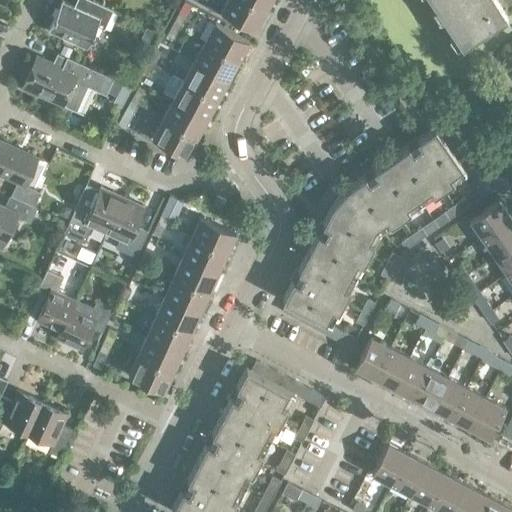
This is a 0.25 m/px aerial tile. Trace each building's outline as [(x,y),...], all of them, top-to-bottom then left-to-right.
[(104,27),(113,8),(94,0),(83,0),(80,8),(62,0),(61,0),(48,29),(86,46),(96,24),(104,27)] [(254,28),(265,8),(249,0),(225,0),(221,10),(254,28)] [(249,0),(265,8),(269,0),(249,0)] [(432,0),(461,44),(506,14),(496,0),(432,0)] [(178,11),(172,22),(179,27),(186,15),(178,11)] [(215,20),(204,40),(238,58),(248,39),(215,20)] [(166,33),(167,34),(174,37),(179,27),(172,22),(166,33)] [(158,32),(146,26),(140,38),(152,44),(158,32)] [(204,40),(194,59),(227,77),(238,58),(204,40)] [(153,47),(147,58),(155,62),(161,51),(153,47)] [(22,85),(63,103),(76,109),(87,84),(105,92),(112,76),(66,55),(61,66),(36,55),(22,85)] [(149,73),(155,62),(147,58),(141,69),(149,73)] [(194,59),(183,78),(217,96),(227,77),(194,59)] [(173,71),(165,87),(175,92),(183,76),(173,71)] [(207,115),(217,96),(183,78),(173,97),(207,115)] [(137,87),(130,98),(138,103),(144,91),(137,87)] [(196,134),(207,115),(173,97),(163,116),(196,134)] [(132,113),(138,103),(130,98),(125,109),(132,113)] [(186,154),(196,134),(163,116),(152,136),(186,154)] [(437,129),(443,137),(452,131),(446,123),(437,129)] [(391,155),(422,200),(465,170),(459,162),(454,153),(448,145),(443,137),(437,129),(434,125),(391,155)] [(443,137),(448,145),(457,139),(452,131),(443,137)] [(34,205),(40,191),(24,184),(37,156),(0,138),(0,173),(17,181),(11,194),(34,205)] [(448,145),(454,153),(463,147),(457,139),(448,145)] [(454,153),(459,162),(468,155),(463,147),(454,153)] [(347,185),(339,194),(379,230),(422,200),(391,155),(347,185)] [(459,162),(465,170),(474,164),(468,155),(459,162)] [(465,170),(470,178),(480,172),(474,164),(465,170)] [(470,178),(476,186),(485,180),(480,172),(470,178)] [(482,194),(491,188),(485,180),(476,186),(482,194)] [(77,202),(67,224),(63,232),(84,241),(92,225),(105,231),(122,194),(100,184),(89,208),(77,202)] [(4,240),(16,214),(30,220),(37,206),(34,205),(11,194),(9,194),(4,205),(0,202),(0,244),(3,239),(4,240)] [(143,204),(122,194),(105,231),(119,237),(115,246),(136,256),(148,230),(134,224),(143,204)] [(332,203),(306,250),(355,276),(379,230),(339,194),(332,203)] [(226,199),(217,195),(213,204),(222,208),(226,199)] [(465,195),(455,202),(460,210),(470,202),(465,195)] [(469,217),(482,236),(510,216),(497,198),(469,217)] [(444,209),(449,217),(460,210),(455,202),(444,209)] [(163,208),(158,219),(166,223),(171,211),(163,208)] [(200,214),(191,235),(226,251),(235,230),(200,214)] [(482,236),(494,253),(511,241),(511,218),(510,216),(482,236)] [(161,234),(166,223),(158,219),(152,231),(161,234)] [(421,225),(411,233),(416,240),(426,233),(421,225)] [(401,240),(406,247),(416,240),(411,233),(401,240)] [(191,235),(182,254),(217,270),(226,251),(191,235)] [(436,240),(442,249),(449,244),(442,236),(436,240)] [(511,241),(494,253),(506,271),(511,267),(511,241)] [(145,247),(140,259),(148,262),(153,251),(145,247)] [(355,276),(306,250),(282,297),(286,299),(295,304),(304,308),(312,313),(321,317),(330,322),(355,276)] [(392,250),(386,261),(394,265),(400,254),(392,250)] [(208,290),(217,270),(182,254),(173,274),(208,290)] [(143,274),(148,262),(140,259),(135,270),(143,274)] [(380,272),(388,276),(394,265),(386,261),(380,272)] [(455,268),(461,277),(468,272),(461,263),(455,268)] [(36,318),(60,329),(71,305),(72,306),(75,298),(56,290),(63,276),(46,268),(36,292),(46,296),(36,318)] [(461,277),(467,285),(474,281),(468,272),(461,277)] [(199,310),(208,290),(173,274),(164,294),(199,310)] [(123,285),(118,296),(125,300),(130,289),(123,285)] [(190,329),(199,310),(164,294),(155,313),(190,329)] [(112,307),(117,309),(120,311),(125,300),(118,296),(112,307)] [(367,297),(361,308),(369,312),(375,301),(367,297)] [(91,324),(102,329),(112,307),(96,300),(93,306),(75,298),(72,306),(71,305),(60,329),(56,336),(81,347),(91,324)] [(395,310),(399,303),(389,298),(386,305),(395,310)] [(479,303),(485,312),(492,307),(486,298),(479,303)] [(286,299),(281,309),(290,313),(295,304),(286,299)] [(304,308),(295,304),(290,313),(299,318),(304,308)] [(485,312),(491,321),(498,316),(492,307),(485,312)] [(312,313),(304,308),(299,318),(307,323),(312,313)] [(355,319),(363,323),(369,312),(361,308),(355,319)] [(181,349),(190,329),(155,313),(146,333),(181,349)] [(321,317),(312,313),(307,323),(316,327),(321,317)] [(415,320),(425,325),(428,318),(419,313),(415,320)] [(330,322),(321,317),(316,327),(325,332),(330,322)] [(425,325),(444,335),(447,328),(428,318),(425,325)] [(330,322),(325,332),(333,337),(339,327),(330,322)] [(109,326),(104,338),(112,341),(117,329),(109,326)] [(347,331),(339,327),(333,337),(342,341),(347,331)] [(444,335),(463,345),(466,338),(447,328),(444,335)] [(351,346),(356,336),(347,331),(342,341),(351,346)] [(146,333),(137,353),(172,369),(181,349),(146,333)] [(354,364),(374,375),(390,344),(370,334),(354,364)] [(107,352),(112,341),(104,338),(99,349),(107,352)] [(463,345),(482,355),(485,348),(466,338),(463,345)] [(374,375),(393,385),(409,355),(390,344),(374,375)] [(482,357),(500,367),(504,360),(494,355),(495,353),(485,348),(482,355),(483,355),(482,357)] [(163,389),(172,369),(137,353),(128,373),(163,389)] [(393,385),(412,395),(428,365),(409,355),(393,385)] [(250,368),(259,372),(264,363),(255,358),(250,368)] [(511,367),(511,364),(504,360),(500,367),(510,372),(511,367)] [(259,372),(267,377),(273,367),(264,363),(259,372)] [(246,365),(234,387),(283,413),(294,391),(293,391),(285,386),(276,382),(267,377),(259,372),(250,368),(246,365)] [(412,395),(431,405),(447,375),(428,365),(412,395)] [(267,377),(276,382),(281,372),(273,367),(267,377)] [(276,382),(285,386),(290,377),(281,372),(276,382)] [(431,405),(450,415),(466,385),(447,375),(431,405)] [(285,386),(293,391),(299,381),(290,377),(285,386)] [(293,391),(294,391),(302,396),(307,386),(299,381),(293,391)] [(450,415),(469,425),(485,395),(466,385),(450,415)] [(316,390),(307,386),(302,396),(311,400),(316,390)] [(234,387),(221,412),(269,438),(283,413),(234,387)] [(11,399),(0,394),(0,425),(3,419),(28,430),(42,400),(16,388),(11,399)] [(320,405),(325,395),(316,390),(311,400),(320,405)] [(489,436),(505,405),(485,395),(469,425),(489,436)] [(60,455),(73,427),(62,422),(67,411),(42,400),(28,430),(53,441),(49,450),(60,455)] [(221,412),(208,437),(257,462),(269,438),(221,412)] [(305,413),(300,425),(307,428),(313,417),(305,413)] [(294,436),(301,439),(301,440),(307,428),(300,425),(294,436)] [(208,437),(195,461),(244,487),(257,462),(208,437)] [(370,471),(390,481),(406,451),(387,440),(370,471)] [(286,447),(281,457),(290,462),(295,452),(286,447)] [(390,481),(409,491),(426,461),(406,451),(390,481)] [(276,467),(284,472),(290,462),(281,457),(276,467)] [(195,461),(182,486),(230,511),(244,487),(195,461)] [(409,491),(429,501),(445,471),(426,461),(409,491)] [(429,501),(448,511),(464,481),(445,471),(429,501)] [(272,474),(267,484),(276,489),(281,479),(272,474)] [(448,511),(471,511),(483,491),(464,481),(448,511)] [(267,484),(262,494),(270,499),(276,489),(267,484)] [(180,511),(230,511),(182,486),(171,507),(180,511)] [(297,495),(307,500),(311,493),(301,488),(297,495)] [(471,511),(496,511),(502,501),(483,491),(471,511)] [(316,505),(320,498),(311,493),(307,500),(316,505)] [(262,494),(257,504),(265,508),(270,499),(262,494)] [(356,499),(351,507),(359,511),(361,511),(366,504),(356,499)] [(496,511),(511,511),(511,506),(502,501),(496,511)]
